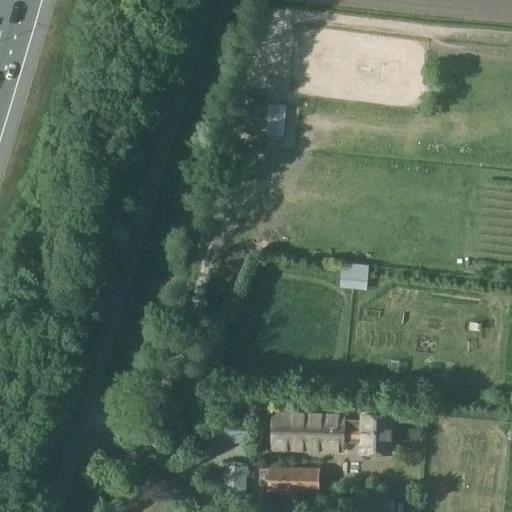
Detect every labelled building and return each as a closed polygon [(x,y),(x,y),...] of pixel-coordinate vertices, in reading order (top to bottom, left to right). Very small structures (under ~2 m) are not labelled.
[(233,97),(231,119),(235,119),(234,131),(266,135),(267,132),(269,106),(269,105),(254,103),(254,100),(254,99),(233,97)] [(345,426),(346,416),(273,415),(272,450),(345,452),(345,442),(363,442),(363,453),(391,453),(392,416),(364,416),(363,426),(345,426)] [(249,418),(218,417),(217,445),(248,446),(249,418)] [(224,467),(223,495),(247,496),(248,467),(224,467)] [(321,469),(270,468),(270,493),(321,494),(321,469)]
